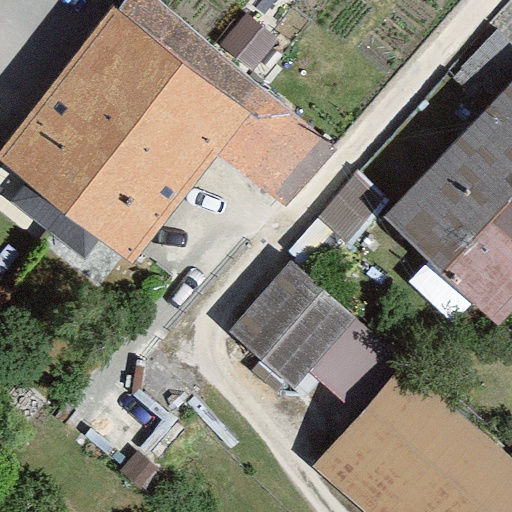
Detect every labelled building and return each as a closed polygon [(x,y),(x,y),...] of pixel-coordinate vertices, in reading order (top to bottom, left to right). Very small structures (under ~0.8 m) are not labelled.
[(179,0),(134,0),(14,151),(146,256),(227,155),(282,199),(340,127),(179,0)] [(250,10),(228,38),(262,64),(284,36),(250,10)] [(488,85),(511,58),(511,34),(504,27),(468,68),(488,85)] [(511,88),(390,213),(499,320),(511,306),(511,88)] [(355,237),(391,190),(362,167),(325,214),(355,237)] [(511,511),(511,454),(300,272),(245,336),(308,390),(331,364),(378,404),(321,470),(369,511),(511,511)]
